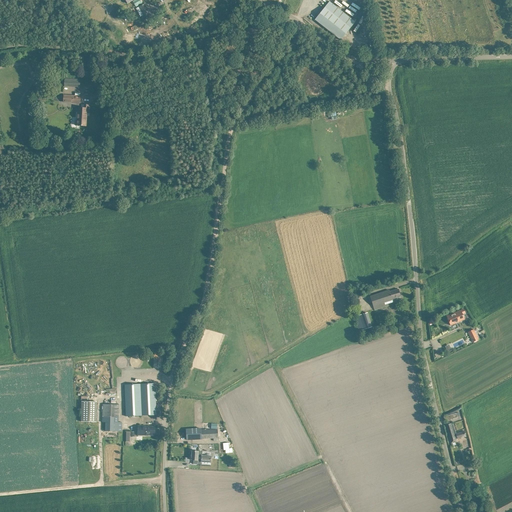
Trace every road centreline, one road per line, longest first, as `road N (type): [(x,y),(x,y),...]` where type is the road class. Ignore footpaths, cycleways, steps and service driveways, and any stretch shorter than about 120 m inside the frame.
road 1 (unclassified): [(461,511),(422,345),(389,89)]
road 2 (track): [(170,381),(206,293),(234,121),(300,22)]
road 3 (unclassified): [(0,44),(115,51),(294,18)]
road 4 (unclassified): [(166,511),(170,381)]
